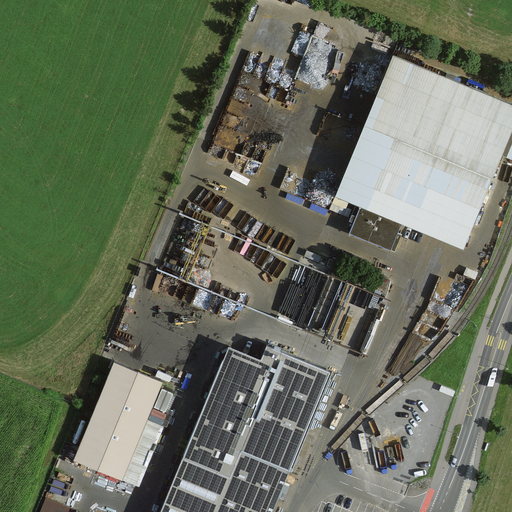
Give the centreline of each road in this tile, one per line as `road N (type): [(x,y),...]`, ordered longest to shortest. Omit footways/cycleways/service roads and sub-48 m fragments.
road 1 (unknown): [(170,511),(221,351),(275,343),(376,375)]
road 2 (unknown): [(376,375),(421,301),(422,272),(276,208),(264,189)]
road 3 (primary): [(440,511),(511,297)]
